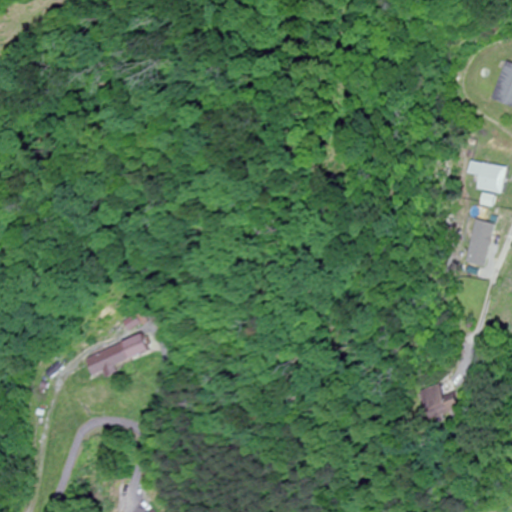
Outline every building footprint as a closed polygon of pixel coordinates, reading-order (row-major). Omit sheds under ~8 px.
[(490,101),(511,107),(511,65),(502,62),(490,101)] [(504,194),(509,168),(473,162),(469,188),(504,194)] [(490,217),(478,216),(477,224),(465,222),(461,260),(472,261),(471,270),(485,271),(490,217)] [(150,352),(144,335),(89,357),(97,376),(108,371),(111,377),(121,373),(118,365),(150,352)] [(462,400),(447,403),(444,386),(421,391),(428,421),(465,413),(462,400)]
